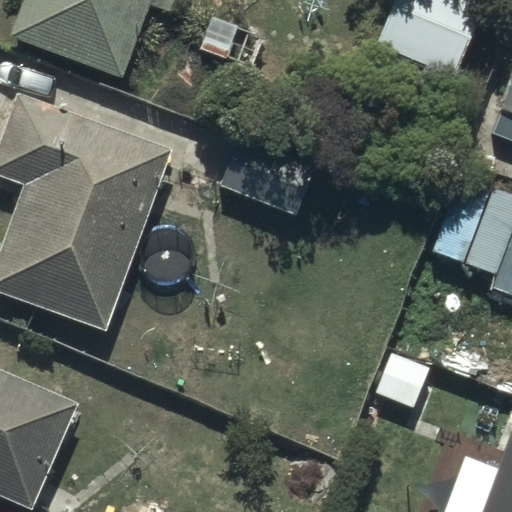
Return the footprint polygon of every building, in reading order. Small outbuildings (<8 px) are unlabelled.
[(156,0),(27,0),(10,50),(123,92),(156,0)] [(484,15),(452,0),(400,0),(374,56),(447,91),(484,15)] [(511,65),(497,107),(503,109),(498,123),(511,128),(511,65)] [(0,307),(106,346),(171,165),(20,111),(0,165),(0,190),(24,199),(0,265),(0,307)] [(240,151),(220,196),(296,229),(315,184),(240,151)] [(511,242),(491,302),(511,308),(511,242)] [(0,511),(39,511),(81,422),(0,386),(0,511)] [(511,511),(511,445),(509,445),(483,511),(511,511)]
